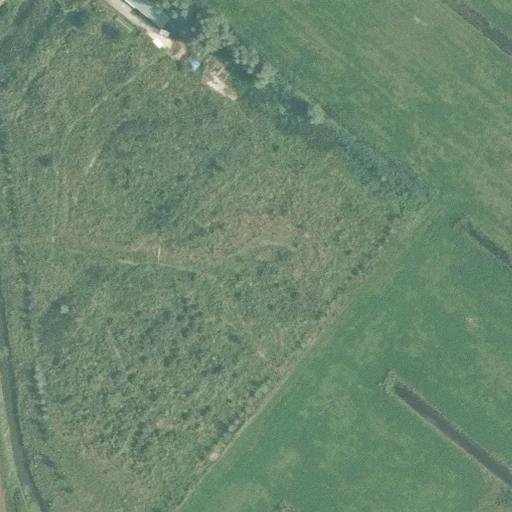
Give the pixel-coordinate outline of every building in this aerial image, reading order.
[(178,5),(171,0),(132,0),(161,24),(169,15),(184,26),(190,19),(175,8),(178,5)] [(89,34),(108,49),(123,30),(104,15),(89,34)] [(149,238),(80,323),(113,330),(121,409),(134,392),(132,404),(190,451),(176,469),(174,448),(174,449),(163,440),(149,457),(133,444),(136,440),(127,441),(132,420),(106,452),(82,447),(163,511),(306,334),(304,313),(245,300),(227,132),(250,150),(266,130),(196,75),(120,83),(190,138),(196,194),(164,187),(136,165),(105,203),(149,238)] [(373,196),(387,178),(333,137),(320,155),(373,196)] [(39,413),(68,435),(83,416),(54,393),(39,413)]
